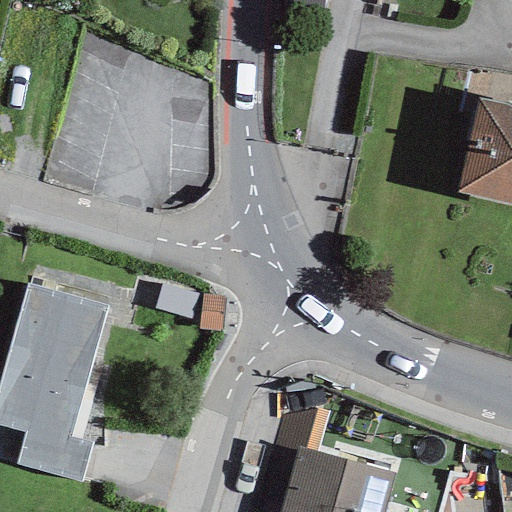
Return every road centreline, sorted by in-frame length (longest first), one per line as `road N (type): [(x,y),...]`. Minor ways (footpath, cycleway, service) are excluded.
road 1 (residential): [(263,236),(185,247),(0,197)]
road 2 (residential): [(306,304),(237,375),(191,511)]
road 3 (tertiary): [(247,0),(246,134),(263,236)]
road 4 (tertiary): [(306,304),(392,353),(511,398)]
